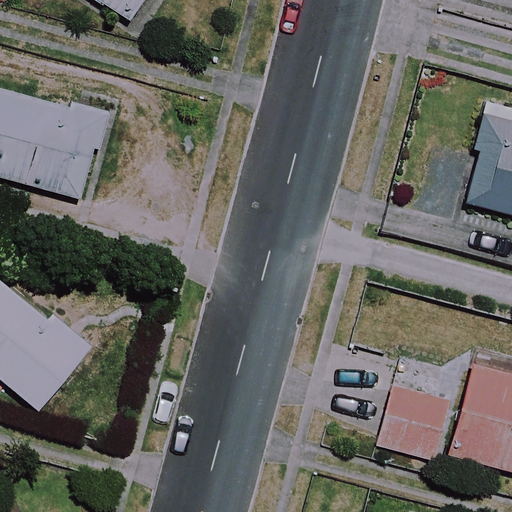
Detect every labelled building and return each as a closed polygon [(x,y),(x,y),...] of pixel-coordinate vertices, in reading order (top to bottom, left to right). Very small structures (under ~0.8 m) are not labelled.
[(142,0),(77,0),(127,28),(142,0)] [(0,177),(77,198),(89,149),(97,151),(106,118),(0,90),(0,177)] [(511,132),(481,124),(461,201),(511,213),(511,132)] [(88,347),(0,278),(0,379),(39,410),(88,347)] [(454,404),(441,455),(511,473),(511,385),(510,385),(511,376),(511,374),(465,362),(454,404)] [(435,462),(450,403),(383,385),(368,445),(387,450),(435,462)]
